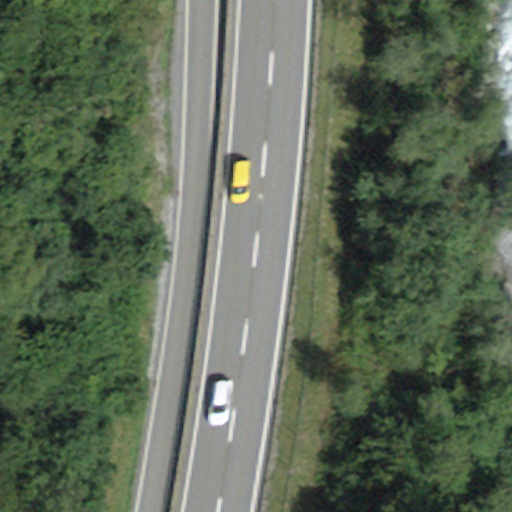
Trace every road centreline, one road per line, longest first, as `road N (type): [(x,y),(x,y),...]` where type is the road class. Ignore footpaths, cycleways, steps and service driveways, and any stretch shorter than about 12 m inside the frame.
road 1 (primary): [(217,511),(247,305),(276,0)]
road 2 (unclassified): [(207,0),(181,310),(151,511)]
